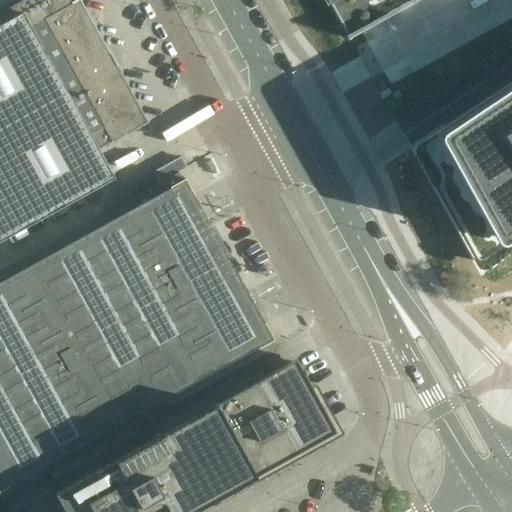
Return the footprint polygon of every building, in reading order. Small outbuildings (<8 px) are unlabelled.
[(69,0),(24,0),(0,13),(0,240),(113,178),(106,164),(97,149),(111,141),(112,143),(148,123),(79,0),(78,0),(72,4),(69,0)] [(327,0),(349,38),(417,0),(327,0)] [(414,149),(414,153),(415,155),(476,266),(479,268),(481,270),(484,270),(488,270),(491,268),(511,251),(511,80),(419,142),(416,145),(414,149)] [(154,173),(160,183),(0,271),(0,497),(3,499),(276,349),(271,339),(272,339),(185,181),(184,182),(178,173),(187,168),(181,158),(171,163),(154,173)] [(455,283),(448,271),(438,276),(445,289),(455,283)] [(295,363),(195,419),(58,494),(68,511),(69,511),(185,511),(332,431),(295,363)]
